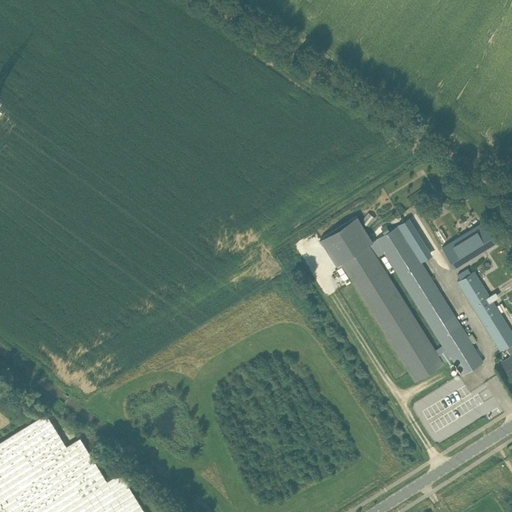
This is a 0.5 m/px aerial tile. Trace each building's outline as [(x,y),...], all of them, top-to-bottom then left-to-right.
[(357,216),(320,239),(336,264),(341,261),(416,380),(443,363),(443,362),(450,357),(442,345),(436,349),(378,256),(384,252),(376,239),(373,241),(357,216)] [(409,217),(398,224),(398,225),(406,237),(417,231),(409,217)] [(483,221),(442,247),(454,266),(495,240),(483,221)] [(384,233),(376,239),(384,252),(386,254),(381,257),(391,273),(395,270),(442,345),(450,357),(451,356),(457,366),(462,374),(483,361),(478,353),(472,343),(466,334),(421,261),(406,237),(398,225),(392,229),(390,230),(384,233)] [(457,274),(460,279),(471,272),(468,267),(457,274)] [(502,361),(510,375),(511,373),(511,331),(492,300),(497,297),(494,292),(489,295),(474,270),(457,280),(501,350),(505,347),(511,356),(502,361)] [(0,440),(0,511),(146,511),(121,471),(107,480),(80,436),(66,445),(46,412),(0,440)]
